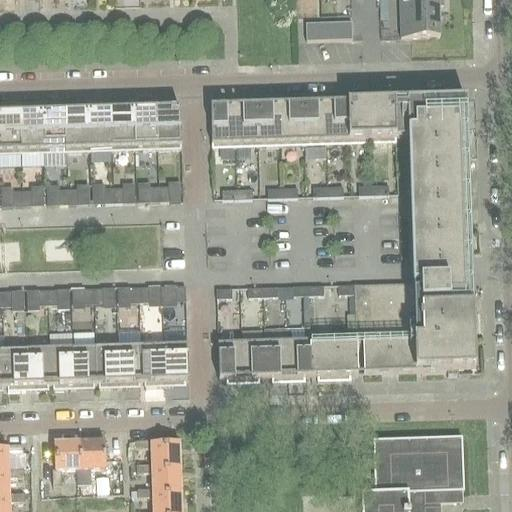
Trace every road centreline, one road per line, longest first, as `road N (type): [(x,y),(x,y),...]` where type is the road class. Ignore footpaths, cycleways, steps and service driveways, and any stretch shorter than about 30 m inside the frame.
road 1 (residential): [(189,87),(200,422)]
road 2 (residential): [(0,21),(229,13),(231,86)]
road 3 (residential): [(216,422),(511,412)]
road 4 (residential): [(231,86),(503,80)]
road 5 (residential): [(0,427),(200,422)]
road 6 (residential): [(0,93),(189,87)]
road 7 (unclassified): [(503,80),(507,256)]
